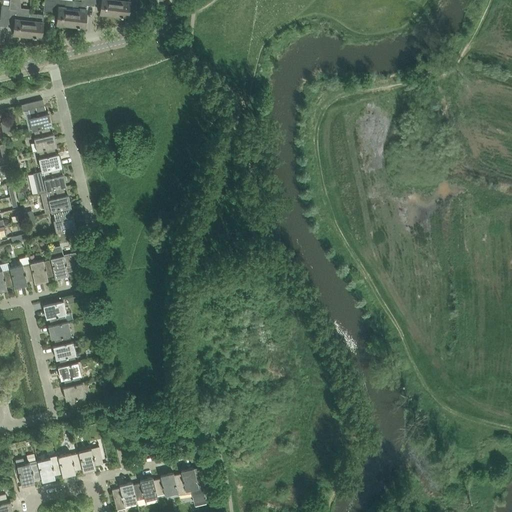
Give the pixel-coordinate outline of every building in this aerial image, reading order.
[(9,0),(10,0),(9,6),(8,21),(15,21),(13,33),(27,35),(29,20),(30,10),(20,9),(19,0),(9,0)] [(52,11),(52,0),(44,0),(44,12),(52,13),(52,11)] [(52,0),(52,11),(58,11),(57,23),(58,23),(71,24),(73,2),(73,0),(69,0),(52,0)] [(73,2),(71,24),(77,25),(79,26),(79,25),(84,25),(84,26),(85,26),(86,26),(87,20),(85,19),(87,4),(94,5),(95,0),(94,0),(81,0),(81,3),(73,2)] [(94,0),(95,0),(101,1),(100,13),(101,13),(114,14),(115,0),(94,0)] [(122,0),(123,0),(121,0),(115,0),(114,14),(120,15),(122,16),(122,15),(127,16),(128,16),(129,4),(136,5),(136,7),(137,0),(122,0)] [(0,25),(7,26),(7,23),(8,21),(9,6),(2,5),(1,19),(0,19),(0,25)] [(29,20),(27,35),(34,35),(34,36),(36,36),(41,36),(40,37),(41,37),(42,27),(44,15),(37,14),(30,13),(29,20)] [(27,103),(21,104),(22,109),(28,108),(30,117),(29,117),(31,127),(32,130),(33,130),(48,126),(52,125),(49,116),(49,112),(45,113),(44,105),(42,99),(31,102),(27,103)] [(9,120),(1,122),(4,136),(12,134),(9,120)] [(48,126),(33,130),(35,137),(34,138),(34,140),(37,150),(38,150),(53,146),(56,146),(55,140),(54,136),(53,133),(50,133),(48,126)] [(0,156),(0,161),(9,159),(5,142),(0,143),(0,144),(3,156),(0,156)] [(53,146),(38,150),(40,157),(38,158),(42,171),(43,170),(44,170),(58,167),(61,166),(59,157),(58,153),(55,154),(53,146)] [(42,171),(33,173),(38,193),(46,191),(48,191),(63,187),(66,187),(64,177),(63,173),(60,174),(58,167),(44,170),(43,170),(42,171)] [(63,187),(48,191),(50,199),(48,199),(51,212),(53,212),(68,208),(71,207),(69,198),(68,194),(65,195),(63,187)] [(68,208),(53,212),(55,219),(53,219),(56,232),(66,230),(71,229),(76,228),(74,218),(73,214),(69,215),(68,208)] [(23,211),(24,218),(34,216),(33,209),(23,211)] [(34,216),(24,218),(26,225),(35,223),(34,216)] [(10,236),(12,243),(18,242),(26,239),(25,232),(10,236)] [(61,245),(48,248),(51,257),(51,258),(54,273),(55,277),(65,274),(68,273),(67,270),(75,269),(79,268),(77,258),(76,251),(72,252),(72,254),(64,256),(63,254),(61,245)] [(43,258),(30,261),(31,263),(34,278),(35,281),(44,279),(48,278),(47,275),(54,273),(51,258),(43,260),(43,258)] [(22,263),(10,266),(10,268),(14,283),(14,286),(24,284),(27,283),(27,280),(34,278),(31,263),(23,265),(22,263)] [(0,289),(3,289),(7,288),(6,285),(14,283),(10,268),(3,270),(2,268),(0,268),(0,289)] [(63,300),(43,304),(45,314),(46,317),(49,316),(49,317),(51,324),(66,320),(64,313),(66,312),(65,309),(63,300)] [(51,324),(48,325),(50,334),(51,337),(54,337),(56,345),(71,341),(69,333),(71,333),(68,320),(66,320),(51,324)] [(56,345),(53,345),(55,355),(56,358),(59,357),(59,358),(61,365),(76,361),(74,353),(76,353),(73,340),(71,341),(56,345)] [(61,365),(58,366),(60,375),(61,378),(64,378),(65,385),(81,381),(79,374),(81,373),(78,361),(76,361),(61,365)] [(65,385),(63,386),(65,396),(66,399),(69,398),(70,406),(86,403),(84,394),(86,394),(83,384),(82,381),(81,381),(65,385)] [(91,447),(78,450),(78,452),(79,452),(83,467),(82,467),(83,470),(92,468),(96,467),(95,464),(103,462),(99,443),(98,443),(99,447),(91,449),(91,447)] [(71,452),(58,455),(58,457),(62,472),(63,475),(72,473),(76,472),(75,469),(82,467),(83,467),(79,452),(78,452),(71,454),(71,452)] [(22,457),(15,459),(17,465),(22,485),(31,482),(35,482),(34,479),(41,477),(42,477),(38,460),(24,463),(22,457)] [(50,457),(38,460),(42,477),(41,477),(42,480),(52,478),(55,477),(54,474),(62,472),(58,457),(51,459),(50,457)] [(175,474),(174,474),(178,491),(179,491),(180,494),(192,492),(194,500),(205,498),(198,467),(194,468),(194,466),(185,468),(181,469),(181,472),(175,474)] [(175,474),(174,471),(161,474),(162,477),(154,478),(157,494),(158,494),(165,492),(166,494),(178,491),(174,474),(175,474)] [(158,494),(157,494),(154,478),(153,476),(140,479),(141,482),(133,483),(133,484),(137,499),(145,497),(145,499),(158,496),(158,494)] [(120,487),(112,489),(117,509),(125,507),(125,504),(138,501),(137,499),(133,484),(133,483),(133,481),(120,484),(120,487)] [(0,493),(0,511),(13,511),(11,503),(10,500),(8,501),(7,501),(6,492),(0,493)]
